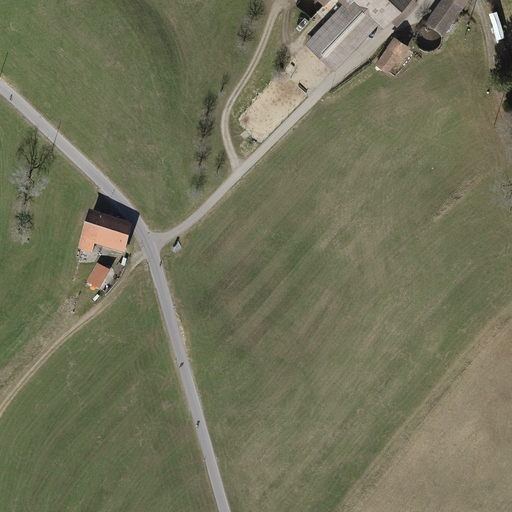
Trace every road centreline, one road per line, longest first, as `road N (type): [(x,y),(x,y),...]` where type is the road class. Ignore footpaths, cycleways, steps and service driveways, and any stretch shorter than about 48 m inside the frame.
road 1 (unclassified): [(225,511),(150,246),(109,188),(0,86)]
road 2 (track): [(150,246),(189,223),(321,88),(407,27),(425,0)]
road 3 (track): [(241,170),(221,131),(224,114),(279,0)]
